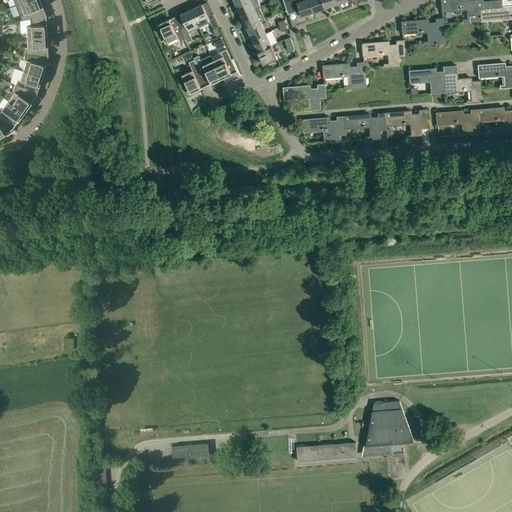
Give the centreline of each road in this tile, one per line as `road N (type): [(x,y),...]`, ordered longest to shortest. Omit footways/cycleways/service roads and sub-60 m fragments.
road 1 (residential): [(511,144),(312,158),(296,147),(263,87)]
road 2 (residential): [(54,0),(61,36),(56,78),(36,119),(0,155)]
road 3 (residential): [(263,87),(383,18)]
